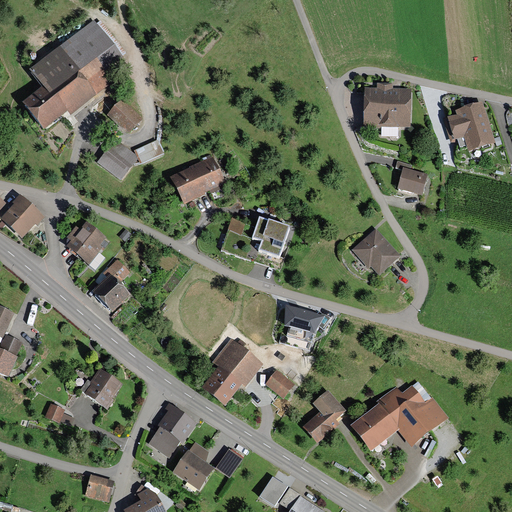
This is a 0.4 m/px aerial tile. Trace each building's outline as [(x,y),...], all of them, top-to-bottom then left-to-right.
[(22,100),(44,128),(69,109),(72,114),(114,82),(105,70),(122,57),(94,20),(29,70),(41,86),(22,100)] [(365,87),(363,123),(409,125),(411,90),(365,87)] [(122,97),(106,113),(127,133),(142,117),(122,97)] [(456,108),(457,113),(444,118),(450,137),(463,132),(468,150),(494,143),(482,101),(456,108)] [(97,162),(120,180),(139,157),(116,139),(97,162)] [(157,141),(135,150),(140,162),(162,153),(157,141)] [(167,178),(178,206),(224,188),(213,160),(167,178)] [(402,167),(394,190),(418,198),(426,175),(402,167)] [(1,220),(20,237),(42,213),(23,196),(1,220)] [(259,220),(247,253),(276,263),(287,229),(259,220)] [(242,225),(231,221),(227,231),(239,235),(242,225)] [(67,246),(89,263),(102,247),(99,246),(106,237),(87,222),(80,230),(76,227),(67,238),(71,241),(67,246)] [(370,266),(376,274),(395,258),(374,232),(351,251),(366,269),(370,266)] [(112,311),(130,294),(119,281),(129,272),(119,260),(105,273),(109,277),(93,291),(112,311)] [(0,333),(5,336),(15,313),(0,305),(0,333)] [(324,318),(286,307),(286,328),(314,336),(324,318)] [(0,371),(9,376),(18,357),(15,356),(21,342),(6,335),(0,348),(0,371)] [(213,364),(218,368),(200,392),(221,408),(240,384),(245,387),(264,361),(232,338),(213,364)] [(89,378),(81,390),(107,407),(123,383),(100,368),(92,380),(89,378)] [(278,369),(267,385),(284,397),(296,382),(278,369)] [(442,414),(432,401),(423,408),(410,390),(399,398),(395,393),(351,425),(368,449),(395,429),(404,442),(442,414)] [(343,411),(326,392),(313,403),(321,412),(300,429),(313,445),(338,424),(334,419),(343,411)] [(59,423),(65,409),(51,404),(46,417),(59,423)] [(146,444),(167,460),(196,421),(175,406),(146,444)] [(237,455),(247,460),(250,452),(240,447),(237,455)] [(233,480),(244,459),(229,452),(218,473),(233,480)] [(174,475),(194,488),(208,468),(187,455),(174,475)] [(114,482),(91,476),(86,496),(109,502),(111,494),(114,482)] [(125,511),(166,511),(157,493),(142,485),(137,492),(142,500),(140,501),(124,510),(125,511)] [(321,511),(301,499),(293,511),(321,511)]
